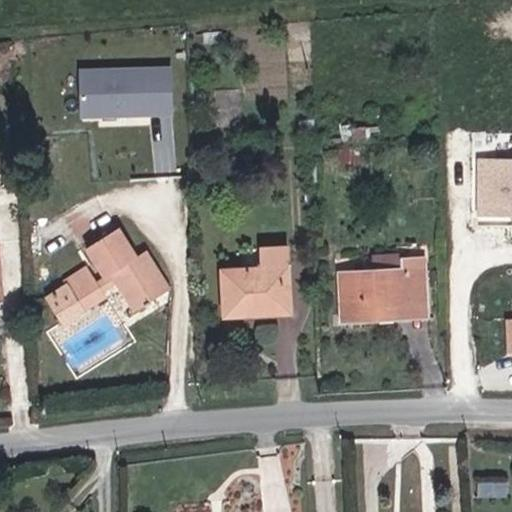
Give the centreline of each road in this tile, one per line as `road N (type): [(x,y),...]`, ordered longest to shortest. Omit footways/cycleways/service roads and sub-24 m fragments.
road 1 (tertiary): [(0,449),(190,422),(511,405)]
road 2 (unknown): [(321,411),(305,212)]
road 3 (unknown): [(511,263),(477,278),(462,297),(461,402)]
